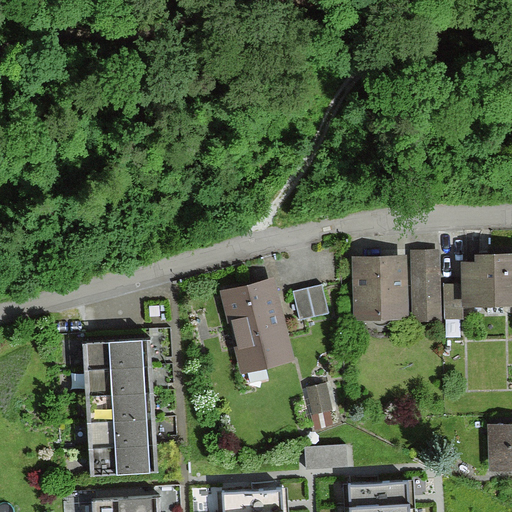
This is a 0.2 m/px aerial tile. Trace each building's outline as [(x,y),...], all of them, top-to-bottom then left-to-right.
[(413,259),(357,260),(358,324),(417,323),(417,327),(445,326),(444,254),(413,255),(413,259)] [(511,310),(511,255),(488,257),(488,264),(471,265),(473,312),(511,310)] [(303,363),(281,284),(227,299),(248,378),(303,363)] [(325,289),(296,296),(303,325),(333,318),(325,289)] [(95,347),(102,478),(171,474),(164,344),(95,347)] [(338,411),(332,387),(312,392),(318,416),(338,411)] [(511,476),(511,427),(492,429),(494,477),(511,476)] [(348,464),(348,439),(305,440),(306,464),(348,464)] [(389,511),(389,495),(333,498),(333,511),(389,511)] [(289,511),(289,498),(225,502),(225,511),(289,511)] [(172,511),(172,502),(102,505),(102,511),(172,511)]
